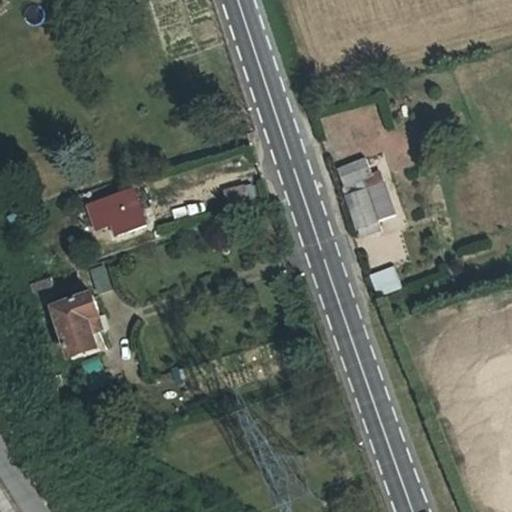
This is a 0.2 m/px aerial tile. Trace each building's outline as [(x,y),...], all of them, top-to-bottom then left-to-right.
[(392,173),(376,176),(373,161),(344,167),(359,238),(404,228),(392,173)] [(154,233),(144,194),(96,205),(100,232),(123,227),(127,240),(154,233)] [(374,274),(379,293),(403,288),(399,268),(374,274)] [(105,316),(98,298),(58,311),(75,361),(102,353),(92,323),(105,319),(105,316)] [(110,332),(105,319),(92,323),(97,337),(110,332)]
